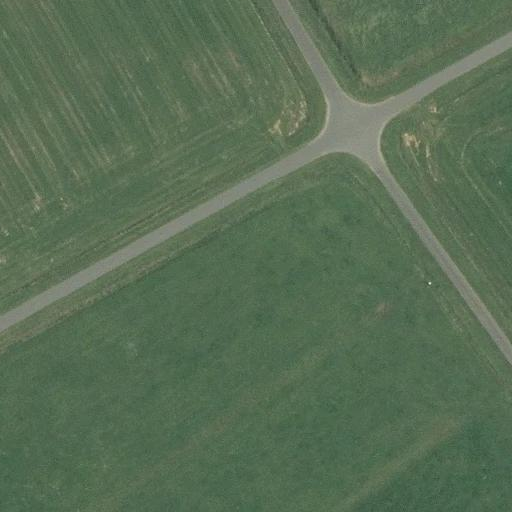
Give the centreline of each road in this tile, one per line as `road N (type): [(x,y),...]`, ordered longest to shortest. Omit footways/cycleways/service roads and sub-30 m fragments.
road 1 (unclassified): [(0,325),(353,127)]
road 2 (track): [(511,352),(353,127)]
road 3 (unclassified): [(353,127),(511,37)]
road 4 (unclassified): [(353,127),(279,0)]
